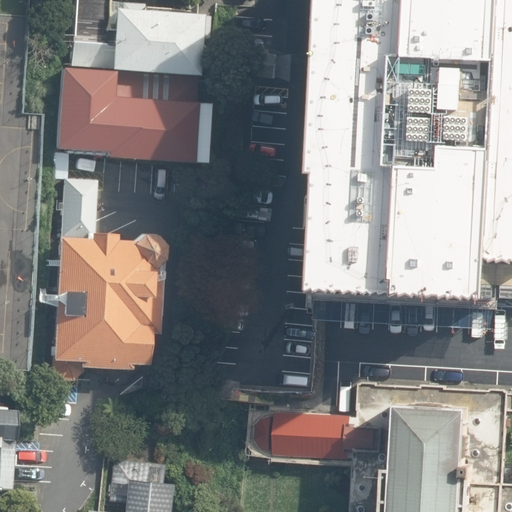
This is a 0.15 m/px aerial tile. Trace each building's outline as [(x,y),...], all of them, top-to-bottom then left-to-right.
[(67,0),(64,57),(198,64),(201,0),(67,0)] [(511,11),(350,3),(342,164),(335,298),(379,300),(511,306),(511,11)] [(254,77),(277,79),(279,54),(248,51),(246,76),(254,77)] [(109,96),(105,156),(205,163),(209,102),(139,98),(139,90),(111,89),(110,96),(109,96)] [(64,179),(61,239),(88,240),(88,234),(96,234),(99,181),(64,179)] [(88,240),(61,239),(52,372),(61,381),(73,382),(85,370),(133,373),(133,367),(149,368),(152,336),(160,336),(164,265),(167,262),(168,248),(158,236),(142,234),(132,243),(118,243),(119,235),(96,234),(88,234),(88,240)] [(379,385),(360,384),(358,418),(352,418),(351,427),(358,427),(358,431),(382,431),(381,455),(355,454),(354,461),(350,511),(511,511),(511,484),(505,484),(508,412),(511,412),(511,394),(509,394),(505,391),(491,390),(489,392),(447,390),(447,387),(435,386),(422,386),(422,388),(379,386),(379,385)] [(0,490),(12,491),(18,412),(7,411),(7,408),(0,407),(0,490)] [(352,418),(352,415),(320,414),(276,412),(276,416),(272,416),(263,418),(256,426),(255,441),(262,449),(269,451),(274,452),(274,457),(354,461),(355,454),(381,455),(382,431),(358,431),(358,427),(351,427),(352,418)] [(176,511),(181,480),(168,479),(170,463),(116,458),(112,500),(131,502),(130,511),(110,511),(91,510),(90,511),(176,511)]
